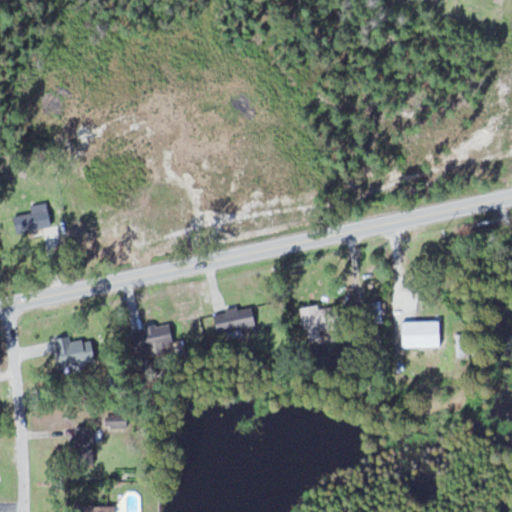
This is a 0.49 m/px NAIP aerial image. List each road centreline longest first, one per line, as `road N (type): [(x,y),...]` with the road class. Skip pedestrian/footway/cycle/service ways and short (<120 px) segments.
road 1 (secondary): [(0,305),(511,184)]
road 2 (residential): [(4,305),(25,511)]
